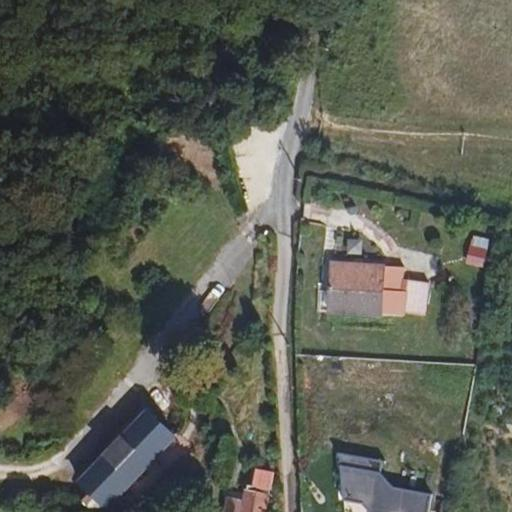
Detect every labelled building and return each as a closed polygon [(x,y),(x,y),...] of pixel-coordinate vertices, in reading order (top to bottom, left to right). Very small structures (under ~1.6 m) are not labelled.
[(325,318),(399,335),(411,286),(337,270),(325,318)] [(411,286),(399,335),(426,341),(429,334),(452,339),(459,307),(430,301),(432,290),(411,286)] [(108,508),(175,438),(147,411),(79,481),(90,492),(102,503),(108,508)] [(383,478),(343,467),(342,500),(363,505),(367,511),(428,511),(431,503),(394,493),(383,478)] [(271,488),(275,472),(258,469),(255,485),(271,488)] [(266,511),(270,495),(247,491),(243,511),(266,511)] [(102,503),(90,492),(82,500),(95,511),(102,503)]
